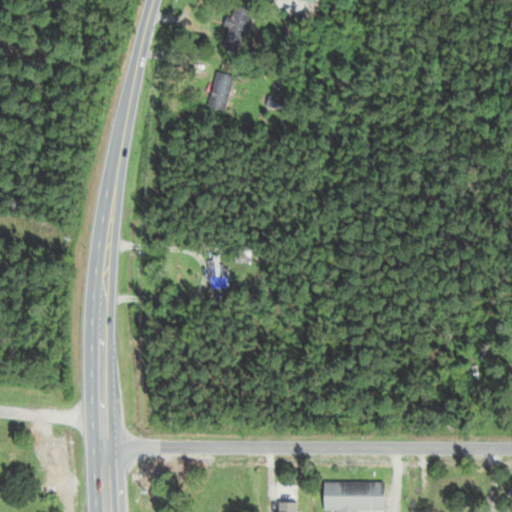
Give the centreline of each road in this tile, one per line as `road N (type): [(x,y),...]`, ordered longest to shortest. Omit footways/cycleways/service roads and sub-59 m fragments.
road 1 (secondary): [(152,0),(121,129),(104,262),(107,511)]
road 2 (residential): [(511,446),(105,449)]
